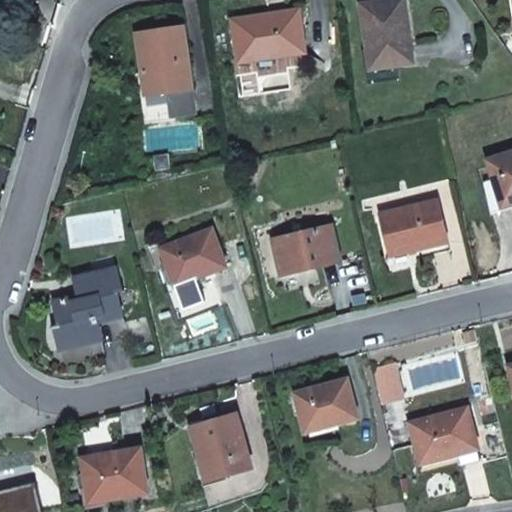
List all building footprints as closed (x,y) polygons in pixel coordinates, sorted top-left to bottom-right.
[(371,69),(398,65),(412,62),(403,0),(400,0),(361,5),(368,50),(362,51),(366,70),(371,69)] [(233,22),(239,61),(305,52),(299,12),(233,22)] [(167,85),(168,93),(192,89),(183,28),(137,35),(145,89),(167,85)] [(371,69),(366,70),(368,85),(400,81),(398,65),(371,69)] [(145,89),(150,118),(195,113),(192,89),(168,93),(167,85),(145,89)] [(511,153),(489,161),(503,207),(511,203),(511,153)] [(484,183),(491,211),(503,207),(494,180),(484,183)] [(380,215),(390,255),(448,241),(439,201),(380,215)] [(273,240),(282,276),(340,261),(332,226),(273,240)] [(160,249),(175,286),(227,268),(213,228),(160,249)] [(117,273),(116,269),(94,274),(95,279),(117,273)] [(101,340),(97,322),(122,316),(116,295),(122,292),(117,273),(95,279),(94,274),(75,279),(80,296),(81,301),(75,303),(73,298),(55,302),(61,327),(56,328),(59,344),(82,339),(83,344),(101,340)] [(82,339),(59,344),(61,349),(83,344),(82,339)] [(296,394),(306,431),(358,418),(347,380),(296,394)] [(422,464),(461,453),(478,448),(467,408),(411,423),(422,464)] [(192,427),(207,481),(252,468),(236,414),(192,427)] [(83,457),(90,503),(149,493),(141,447),(83,457)] [(478,448),(461,453),(464,463),(481,459),(478,448)]
